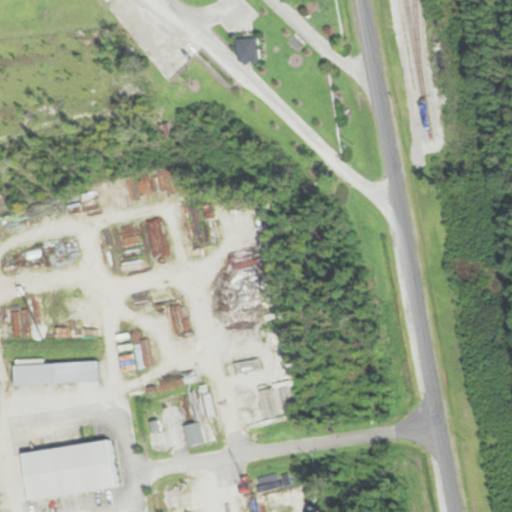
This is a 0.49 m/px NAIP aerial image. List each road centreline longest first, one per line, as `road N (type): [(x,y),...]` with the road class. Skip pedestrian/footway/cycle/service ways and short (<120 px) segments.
road 1 (residential): [(453,511),(361,0)]
road 2 (residential): [(144,511),(100,286),(68,214)]
